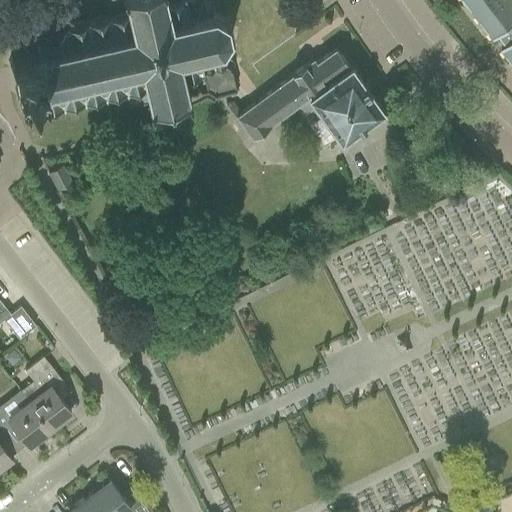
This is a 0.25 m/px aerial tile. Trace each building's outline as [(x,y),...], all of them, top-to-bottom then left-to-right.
[(42,26),(43,30),(25,34),(22,31),(19,35),(23,38),(27,57),(15,60),(10,57),(8,61),(12,65),(17,85),(14,90),(18,92),(21,87),(34,84),(38,105),(36,109),(40,111),(42,107),(60,103),(61,107),(64,106),(63,102),(81,98),(82,102),(85,101),(84,97),(102,93),(103,97),(106,96),(105,92),(122,88),(123,92),(124,92),(127,106),(146,102),(145,105),(148,106),(150,101),(183,93),(187,96),(189,92),(205,88),(213,93),(211,96),(213,97),(215,94),(222,92),(223,97),(236,94),(235,90),(237,91),(238,89),(235,87),(231,68),(235,61),(234,60),(233,62),(226,57),(223,58),(221,50),(224,48),(221,44),(227,35),(232,36),(232,32),(228,31),(225,21),(229,18),(227,14),(223,17),(214,12),(214,7),(211,6),(209,0),(103,0),(106,15),(89,19),(88,15),(84,16),(85,20),(68,24),(67,20),(63,21),(64,25),(47,29),(46,25),(42,26)] [(511,0),(472,0),(495,30),(500,27),(507,36),(503,40),(511,52),(511,0)] [(309,61),(251,102),(235,114),(251,137),(269,123),(297,103),(303,111),(314,104),(340,140),(383,109),(350,64),(349,65),(336,46),(311,64),(309,61)] [(58,189),(71,182),(61,164),(48,171),(58,189)] [(0,320),(10,313),(0,300),(0,320)] [(24,369),(32,379),(19,389),(49,428),(70,411),(55,391),(64,383),(42,355),(24,369)] [(49,428),(19,389),(0,404),(0,426),(13,443),(22,436),(28,444),(49,428)] [(0,426),(0,466),(11,458),(4,450),(13,443),(0,426)] [(148,511),(134,493),(125,500),(109,480),(88,496),(100,511),(148,511)] [(67,511),(100,511),(88,496),(67,511)]
